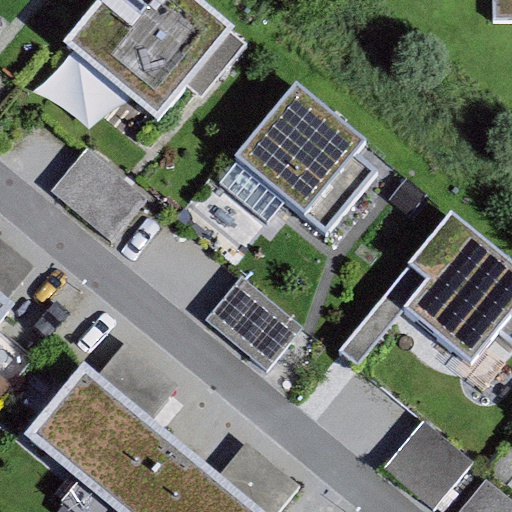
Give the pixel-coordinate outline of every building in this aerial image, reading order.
[(188,0),(99,0),(63,44),(158,121),(184,89),(198,100),(243,45),(188,0)] [(511,0),(494,0),(495,22),(511,21),(511,0)] [(327,235),(375,172),(355,157),(366,143),(294,87),(234,164),(327,235)] [(71,174),(52,197),(111,246),(148,202),(89,152),(88,154),(71,174)] [(511,348),(511,266),(452,217),(341,353),(359,368),(401,318),(469,373),(498,337),(511,348)] [(0,335),(15,318),(4,309),(33,275),(0,247),(0,335)] [(225,300),(208,321),(267,369),(301,328),(242,280),(225,300)] [(124,352),(100,381),(81,366),(23,436),(79,483),(62,503),(73,511),(128,511),(179,451),(146,424),(172,392),(124,352)] [(388,469),(434,507),(473,462),(426,423),(406,448),(388,469)] [(179,451),(128,511),(280,511),(298,491),(248,451),(221,485),(179,451)] [(511,511),(511,501),(488,482),(462,511),(511,511)]
